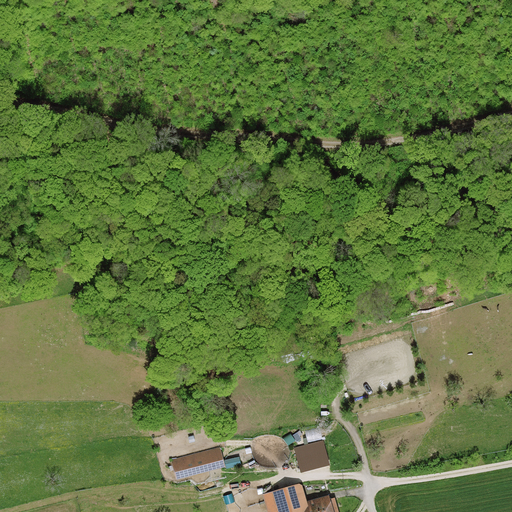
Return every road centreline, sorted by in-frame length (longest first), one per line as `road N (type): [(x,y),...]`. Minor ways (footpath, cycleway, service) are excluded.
road 1 (track): [(511,114),(395,141),(338,145),(141,128),(0,102)]
road 2 (track): [(378,482),(511,463)]
